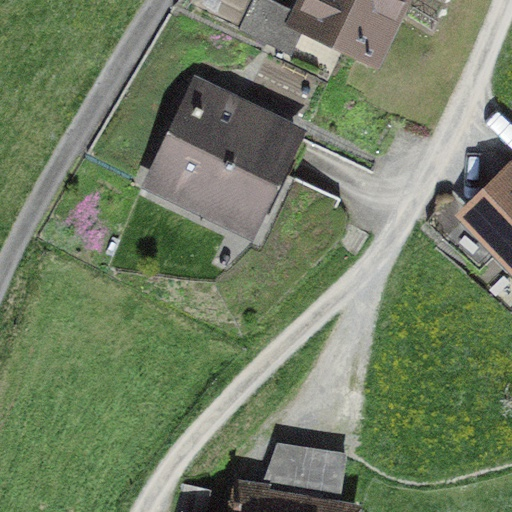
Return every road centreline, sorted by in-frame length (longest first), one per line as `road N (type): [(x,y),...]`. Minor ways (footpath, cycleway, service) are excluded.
road 1 (track): [(154,511),(230,415),(377,276),(511,15)]
road 2 (track): [(0,305),(76,148),(165,0)]
